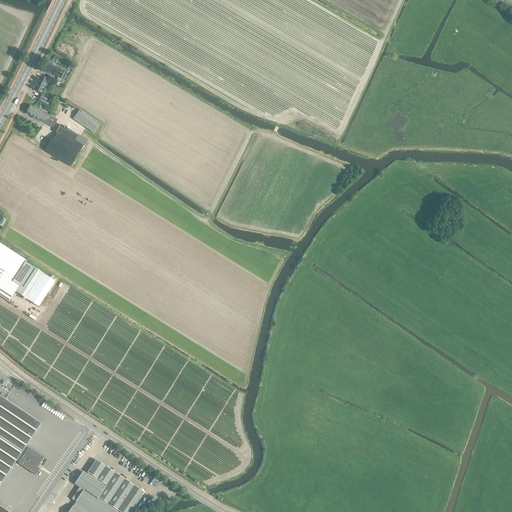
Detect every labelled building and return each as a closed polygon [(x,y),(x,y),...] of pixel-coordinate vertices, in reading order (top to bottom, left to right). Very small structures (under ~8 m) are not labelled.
[(44,71),(58,78),(56,81),(63,85),(65,81),(61,79),(65,71),(52,65),(53,62),(49,60),(48,63),(47,63),(44,71)] [(43,92),(44,91),(43,91),(48,80),(41,76),(34,90),(42,94),(42,92),(43,92)] [(38,101),(45,104),(48,99),(41,96),(38,101)] [(53,128),(57,120),(31,105),(26,113),(32,117),(32,118),(34,119),(35,118),(53,128)] [(73,119),(94,133),(101,123),(80,109),(73,119)] [(71,167),(84,146),(75,140),(78,136),(60,125),(56,133),(57,134),(53,141),(51,140),(45,151),(50,154),(50,153),(54,156),(53,156),(58,159),(62,161),(71,167)] [(0,243),(0,278),(9,284),(25,259),(0,243)] [(39,307),(55,281),(25,262),(12,282),(19,286),(15,291),(39,307)] [(41,423),(38,422),(0,396),(0,511),(10,511),(0,505),(0,484),(16,461),(19,462),(18,463),(36,475),(40,469),(37,467),(40,463),(40,464),(44,458),(29,448),(28,449),(25,447),(41,423)] [(130,511),(144,492),(96,460),(88,473),(87,475),(83,472),(75,484),(84,490),(76,502),(73,507),(73,506),(68,511),(130,511)]
